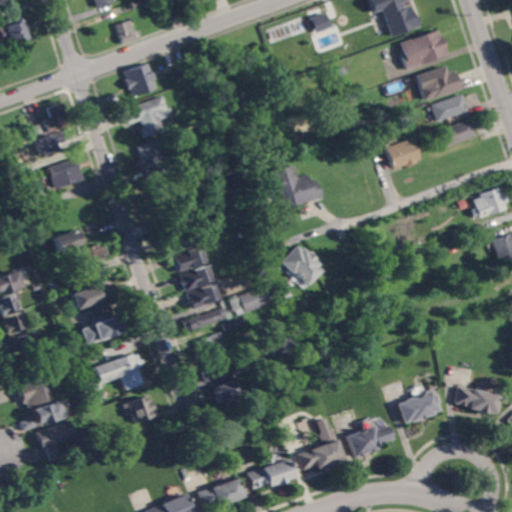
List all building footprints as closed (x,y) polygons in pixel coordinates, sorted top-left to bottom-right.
[(366,0),(370,12),(380,9),(388,35),(416,27),(408,1),(411,0),(410,0),(366,0)] [(328,27),(323,11),(308,16),(313,32),(328,27)] [(29,38),(12,44),(7,31),(4,32),(2,28),(13,24),(12,20),(21,16),(29,38)] [(120,45),(114,26),(128,21),(134,40),(120,45)] [(439,37),(441,36),(448,55),(405,70),(400,55),(402,54),(399,44),(437,30),(439,37)] [(132,97),(129,90),(127,90),(123,80),(126,79),(123,72),(147,63),(156,89),(132,97)] [(338,77),(335,70),(344,66),(347,74),(338,77)] [(445,72),(451,70),(453,77),(455,77),(459,88),(431,98),(431,97),(422,100),(413,76),(443,66),(445,72)] [(436,122),(430,105),(461,95),(467,112),(436,122)] [(166,109),(169,107),(172,115),(158,120),(162,131),(142,138),(139,129),(142,128),(139,120),(127,124),(122,110),(161,96),(166,109)] [(56,109),(60,107),(66,122),(62,123),(63,127),(46,133),(41,121),(49,118),(45,109),(55,105),(56,109)] [(443,147),(437,131),(468,119),(474,136),(443,147)] [(34,135),(31,127),(38,125),(41,132),(34,135)] [(55,144),(51,135),(61,131),(64,141),(55,144)] [(404,167),(403,165),(391,169),(384,147),(411,138),(419,160),(414,162),(415,163),(404,167)] [(147,177),(136,146),(155,139),(166,171),(147,177)] [(52,190),(46,169),(74,160),(81,181),(52,190)] [(295,178),(306,175),(307,181),(313,179),(315,185),(316,185),(319,197),(283,208),(278,193),(275,193),(269,172),(292,165),(295,178)] [(15,188),(10,172),(25,168),(29,184),(15,188)] [(167,188),(179,183),(186,199),(161,210),(150,186),(164,180),(167,188)] [(498,193),(501,192),(504,201),(501,202),(503,209),(477,217),(471,200),(478,198),(477,194),(496,187),(498,193)] [(54,252),(49,238),(73,229),(78,244),(54,252)] [(170,254),(165,238),(192,229),(198,244),(170,254)] [(511,258),(497,264),(489,240),(511,232),(511,258)] [(98,249),(105,246),(108,254),(101,257),(103,261),(85,268),(84,264),(80,266),(78,258),(81,257),(79,251),(96,244),(98,249)] [(300,250),(302,248),(306,253),(307,252),(315,259),(314,260),(319,264),(317,267),(321,271),(307,285),(304,285),(280,262),(295,246),(300,250)] [(197,250),(200,249),(205,262),(177,272),(171,256),(196,247),(197,250)] [(205,270),(208,269),(212,280),(184,291),(178,274),(203,265),(205,270)] [(511,285),(495,291),(493,284),(495,284),(492,273),(511,267),(511,285)] [(1,294),(0,292),(0,277),(14,272),(20,287),(1,294)] [(212,290),(214,289),(218,299),(190,310),(184,293),(209,284),(212,290)] [(75,309),(69,294),(94,285),(99,300),(75,309)] [(243,312),(237,296),(266,285),(272,301),(243,312)] [(1,315),(0,312),(0,298),(12,294),(18,309),(1,315)] [(224,319),(184,332),(181,322),(194,318),(194,316),(197,315),(198,316),(221,308),(224,319)] [(7,334),(4,325),(5,325),(2,318),(18,312),(24,328),(7,334)] [(224,331),(221,323),(243,316),(245,324),(224,331)] [(113,321),(118,319),(122,331),(86,344),(80,329),(91,325),(91,324),(112,317),(113,321)] [(6,355),(2,342),(31,332),(35,345),(6,355)] [(199,359),(193,342),(218,333),(224,351),(199,359)] [(288,351),(285,338),(268,342),(271,355),(288,351)] [(248,359),(246,353),(252,351),(254,356),(248,359)] [(132,356),(136,354),(141,366),(136,368),(136,370),(107,381),(104,371),(107,370),(105,364),(131,354),(132,356)] [(202,382),(199,372),(212,368),(211,365),(233,358),(236,367),(232,368),(233,372),(202,382)] [(25,407),(23,402),(20,403),(14,386),(38,377),(46,399),(25,407)] [(213,404),(209,392),(211,391),(209,387),(231,379),(237,396),(213,404)] [(492,414),(481,411),(478,411),(476,411),(465,408),(466,406),(452,403),(455,387),(468,389),(474,391),(494,395),(496,395),(492,414)] [(432,395),(434,395),(437,402),(434,403),(437,411),(422,416),(418,418),(402,423),(395,404),(409,399),(411,399),(412,398),(422,395),(422,394),(423,392),(428,390),(431,391),(432,395)] [(130,422),(152,415),(145,394),(124,401),(130,422)] [(41,424),(40,421),(35,422),(31,410),(57,401),(62,417),(41,424)] [(511,411),(502,420),(511,432),(511,411)] [(22,431),(19,423),(32,418),(35,426),(22,431)] [(334,439),(341,459),(330,463),(329,463),(327,464),(325,465),(324,466),(313,470),(312,466),(300,470),(299,470),(293,455),(306,450),(319,445),(316,435),(317,432),(313,422),(322,418),(326,428),(330,430),(334,439)] [(63,455),(49,460),(44,448),(40,449),(34,432),(68,420),(75,437),(59,443),(63,455)] [(389,439),(378,443),(379,444),(374,446),(375,449),(366,452),(364,453),(361,453),(353,456),(352,457),(345,436),(357,431),(361,429),(369,426),(372,426),(374,429),(383,426),(385,425),(389,439)] [(273,462),(284,459),(291,478),(280,482),(277,483),(265,487),(264,484),(250,489),(249,489),(243,474),(256,469),(264,466),(262,460),(268,458),(271,457),(273,462)] [(214,507),(213,504),(201,508),(200,509),(194,493),(207,488),(208,488),(220,483),(232,479),(233,479),(240,497),(230,501),(226,502),(214,507)] [(141,511),(181,494),(189,511),(141,511)]
